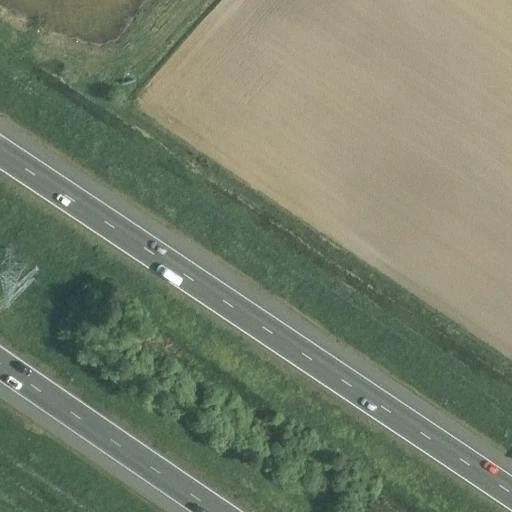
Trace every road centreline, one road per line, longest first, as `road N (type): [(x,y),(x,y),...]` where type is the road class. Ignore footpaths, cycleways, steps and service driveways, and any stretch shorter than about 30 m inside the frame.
road 1 (motorway): [(511,497),(0,154)]
road 2 (motorway): [(0,371),(205,511)]
